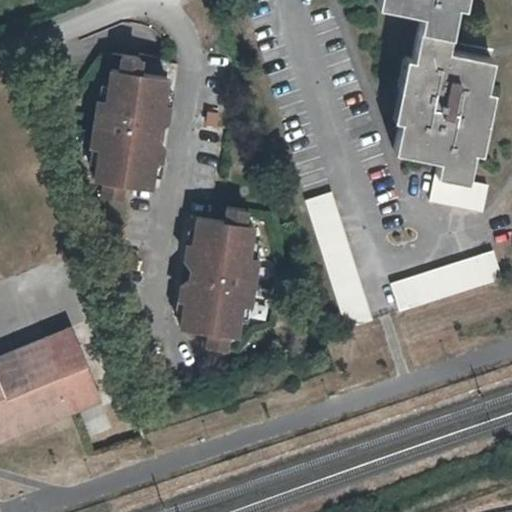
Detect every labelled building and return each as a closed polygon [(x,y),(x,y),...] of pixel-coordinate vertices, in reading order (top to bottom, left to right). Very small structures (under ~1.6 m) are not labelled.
[(466,182),(472,152),(484,89),(490,58),(447,49),(457,3),(457,0),(374,0),(373,9),(418,19),(409,62),(397,122),(390,153),(434,162),(428,194),(426,204),(479,215),(485,186),(466,182)] [(159,159),(161,144),(155,136),(157,124),(165,119),(167,103),(161,102),(163,88),(165,76),(137,72),(139,58),(120,55),(118,69),(110,67),(108,83),(105,100),(96,99),(90,145),(99,147),(96,162),(94,178),(102,179),(101,194),(118,196),(121,182),(149,186),(150,174),(153,159),(159,159)] [(389,121),(397,122),(409,62),(401,61),(395,93),(389,121)] [(105,100),(108,83),(99,82),(96,99),(105,100)] [(161,102),(167,103),(170,103),(172,89),(163,88),(161,102)] [(491,91),(484,89),(472,152),(478,153),(491,91)] [(216,112),(207,111),(205,123),(214,125),(216,112)] [(161,144),(165,119),(157,124),(155,136),(161,144)] [(99,147),(90,145),(87,161),(96,162),(99,147)] [(161,161),(159,159),(153,159),(150,174),(159,176),(161,161)] [(331,190),(307,198),(349,326),(374,318),(331,190)] [(246,303),(253,257),(245,256),(246,240),(249,224),(241,222),(243,209),(224,207),(222,220),(195,216),(193,229),(190,243),(185,243),(184,256),(190,264),(187,278),(179,283),(178,298),(183,299),(181,313),(179,327),(206,330),(205,345),(223,348),(225,333),(233,334),(236,318),(239,302),(246,303)] [(245,256),(253,257),(255,242),(246,240),(245,256)] [(448,264),(391,282),(400,310),(499,278),(500,278),(503,277),(494,249),(448,264)] [(135,256),(127,254),(134,267),(135,256)] [(184,256),(179,283),(187,278),(190,264),(184,256)] [(183,299),(178,298),(175,298),(172,312),(181,313),(183,299)] [(239,302),(236,318),(244,319),(246,303),(239,302)] [(0,443),(101,403),(72,330),(0,359),(0,443)]
